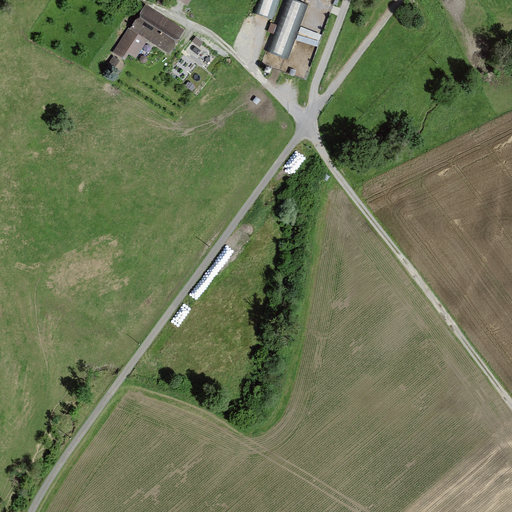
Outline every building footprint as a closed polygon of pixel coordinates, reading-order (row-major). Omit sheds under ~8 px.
[(257,0),(253,13),(272,20),(278,0),(257,0)] [(308,5),(294,0),(285,0),(266,51),(288,59),(308,5)] [(156,43),(168,51),(179,34),(146,12),(148,9),(145,7),(114,53),(121,57),(126,50),(135,56),(147,39),(155,45),(156,43)] [(113,57),(109,64),(115,67),(119,61),(113,57)] [(248,107),(244,103),(239,107),(243,112),(248,107)] [(291,179),(311,153),(300,145),(281,171),(291,179)]
